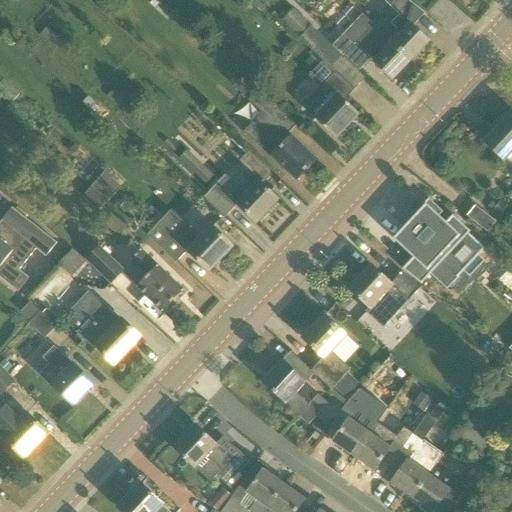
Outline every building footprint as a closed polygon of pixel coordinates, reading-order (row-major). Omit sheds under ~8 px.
[(408,0),(384,0),(400,15),(392,24),(399,30),(397,31),(390,39),(412,61),(430,42),(413,27),(426,14),(408,0)] [(448,0),(437,0),(429,11),(449,27),(462,10),(448,0)] [(295,9),(284,21),(301,38),(312,27),(295,9)] [(390,39),(364,15),(333,47),(342,56),(344,55),(360,71),(373,57),(376,60),(374,63),(393,80),(412,61),(390,39)] [(48,26),(40,35),(56,50),(64,40),(48,26)] [(344,55),(342,56),(333,47),(312,27),(301,38),(300,39),(330,68),(331,67),(337,73),(305,106),(316,116),(315,118),(337,139),(360,114),(345,100),(367,77),(360,71),(344,55)] [(115,89),(108,98),(123,111),(131,102),(115,89)] [(317,160),(293,137),(292,136),(291,137),(288,135),(297,125),(260,90),(250,101),(263,113),(245,132),(261,149),(263,146),(274,156),(273,157),(293,177),(297,181),(299,178),(317,160)] [(511,114),(486,142),(505,160),(511,152),(511,114)] [(118,191),(103,176),(92,187),(108,202),(118,191)] [(238,206),(257,223),(279,200),(259,182),(247,196),(233,183),(226,191),(221,187),(209,200),(227,217),(238,206)] [(92,187),(86,194),(83,197),(99,212),(102,209),(108,202),(92,187)] [(118,208),(123,202),(117,197),(112,202),(118,208)] [(501,200),(492,212),(500,218),(508,206),(501,200)] [(446,224),(427,205),(406,228),(426,248),(438,236),(449,246),(458,237),(445,225),(446,224)] [(489,232),(498,222),(477,205),(469,216),(489,232)] [(17,268),(20,271),(37,249),(47,257),(58,243),(13,208),(0,224),(0,277),(6,282),(17,268)] [(188,251),(211,272),(234,247),(212,226),(201,237),(184,221),(173,233),(190,249),(188,251)] [(100,246),(87,260),(112,284),(125,270),(100,246)] [(175,300),(184,291),(141,250),(131,260),(148,277),(138,287),(163,312),(166,309),(168,311),(177,302),(175,300)] [(446,289),(458,278),(437,258),(426,270),(446,289)] [(398,312),(420,289),(402,273),(392,284),(372,265),(350,289),(371,309),(382,297),(398,312)] [(115,364),(140,337),(123,320),(121,322),(90,292),(72,311),(86,324),(78,333),(96,349),(97,347),(115,364)] [(30,321),(40,311),(30,302),(21,312),(30,321)] [(41,312),(30,323),(39,332),(34,337),(40,343),(56,326),(41,312)] [(324,358),(312,371),(332,389),(351,369),(332,351),(347,335),(325,315),(304,339),(324,358)] [(504,355),(487,339),(467,361),(484,377),(504,355)] [(74,406),(95,384),(74,364),(73,365),(55,348),(44,359),(51,365),(42,375),(53,386),(74,406)] [(305,381),(283,361),(263,382),(309,425),(329,404),(318,393),(308,403),(295,391),(305,381)] [(0,365),(0,392),(4,396),(17,381),(0,365)] [(385,366),(378,390),(393,395),(400,371),(385,366)] [(511,397),(511,381),(503,377),(496,390),(511,397)] [(414,404),(425,411),(433,399),(423,392),(414,404)] [(358,406),(355,411),(346,405),(333,424),(342,431),(334,442),(354,456),(379,420),(358,406)] [(8,406),(1,414),(0,414),(0,434),(4,438),(3,439),(25,459),(48,434),(27,414),(21,419),(8,406)] [(445,411),(437,406),(431,415),(438,420),(445,411)] [(413,435),(404,428),(405,427),(385,413),(380,421),(379,420),(354,456),(375,471),(383,460),(391,466),(413,435)] [(495,427),(473,417),(459,446),(482,456),(495,427)] [(228,485),(243,469),(196,425),(175,448),(196,468),(208,457),(223,471),(218,475),(228,485)] [(511,431),(508,428),(500,436),(508,443),(511,438),(511,431)] [(393,483),(412,497),(429,475),(443,455),(413,435),(391,466),(400,472),(393,483)] [(506,472),(506,466),(500,464),(495,467),(496,473),(501,476),(506,472)] [(249,511),(265,511),(285,485),(264,470),(257,481),(248,476),(222,511),(242,511),(246,506),(251,510),(249,511)] [(412,497),(433,511),(434,511),(448,511),(466,488),(456,480),(449,489),(429,475),(412,497)] [(172,511),(141,483),(118,508),(122,511),(172,511)] [(299,511),(298,510),(306,499),(285,485),(265,511),(299,511)] [(219,511),(233,497),(224,488),(210,503),(219,511)]
